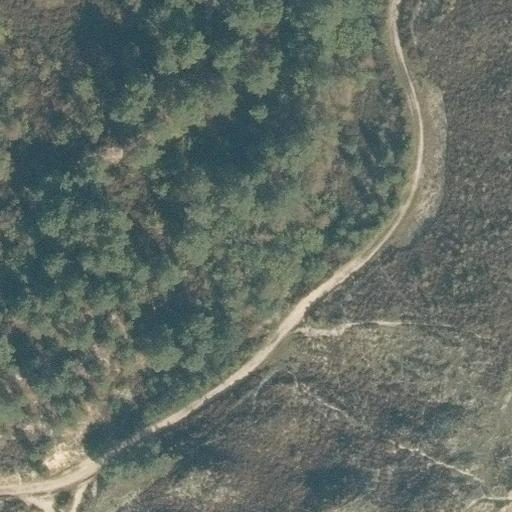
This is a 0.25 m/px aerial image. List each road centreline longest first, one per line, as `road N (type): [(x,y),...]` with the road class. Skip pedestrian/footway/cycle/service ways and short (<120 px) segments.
road 1 (track): [(398,0),(401,61),(420,126),(418,161),(385,235),(288,325)]
road 2 (track): [(288,325),(228,384),(85,469),(0,489)]
